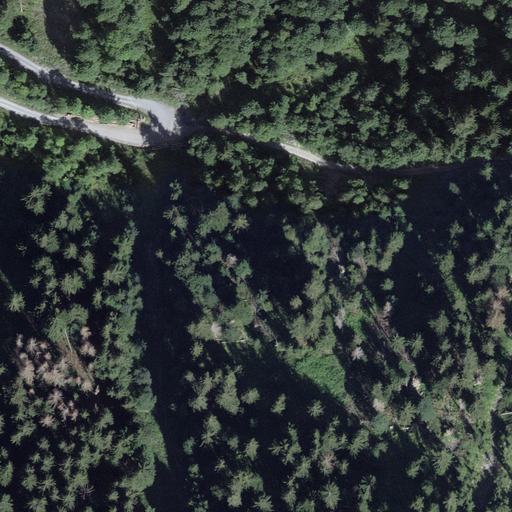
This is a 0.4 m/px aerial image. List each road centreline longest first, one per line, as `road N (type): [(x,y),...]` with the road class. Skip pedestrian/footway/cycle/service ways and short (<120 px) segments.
road 1 (track): [(511,157),(344,169),(264,141),(162,125)]
road 2 (track): [(0,100),(139,136),(164,121),(149,105),(64,83),(0,49)]
